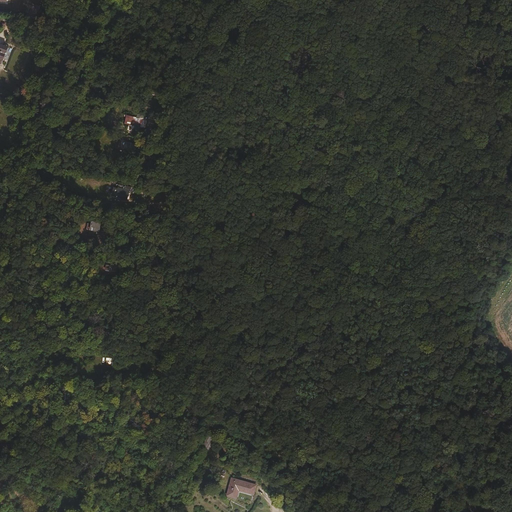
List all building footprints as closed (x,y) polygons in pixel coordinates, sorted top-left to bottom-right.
[(4,65),(10,43),(1,40),(0,45),(0,65),(2,66),(2,65),(4,65)] [(37,57),(41,42),(37,40),(32,56),(37,57)] [(128,193),(129,188),(118,185),(117,190),(128,193)] [(101,231),(102,223),(93,221),(92,229),(101,231)] [(211,444),(216,437),(211,433),(206,441),(211,444)] [(252,493),(255,484),(231,477),(226,494),(235,497),(237,489),(252,493)]
